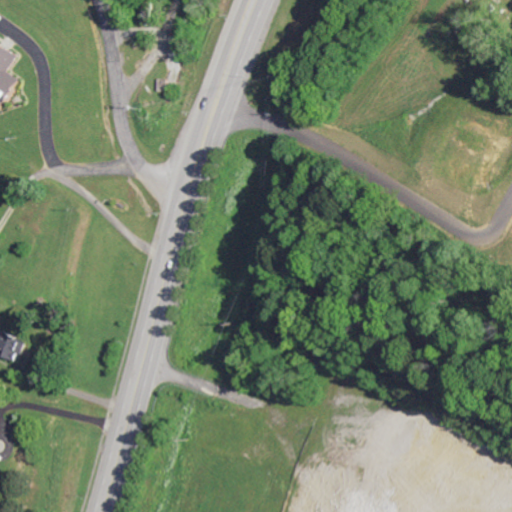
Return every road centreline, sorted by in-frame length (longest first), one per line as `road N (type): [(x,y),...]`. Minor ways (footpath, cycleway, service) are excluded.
road 1 (primary): [(99,511),(199,143),(248,0)]
road 2 (residential): [(183,198),(149,176),(126,143),(98,0)]
